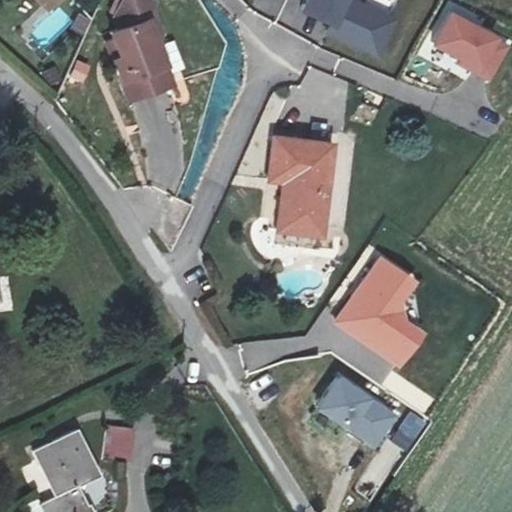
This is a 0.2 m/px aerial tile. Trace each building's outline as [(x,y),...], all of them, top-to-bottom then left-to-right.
[(310,0),(305,13),(340,29),(337,37),(376,57),(394,22),(385,17),(392,4),(384,1),(384,0),(310,0)] [(174,80),(146,11),(97,31),(125,98),(174,80)] [(506,45),(453,15),(436,50),(486,78),(506,45)] [(172,42),(163,46),(176,73),(184,69),(172,42)] [(283,220),(328,224),(335,146),(271,138),(267,183),(286,185),(283,220)] [(174,205),(168,224),(184,229),(190,210),(174,205)] [(328,224),(283,220),(282,236),(326,239),(328,224)] [(421,287),(381,257),(331,326),(401,372),(430,339),(409,324),(406,304),(421,287)] [(399,417),(340,378),(316,410),(375,452),(399,417)] [(133,458),(134,427),(105,427),(104,458),(133,458)] [(88,472),(71,429),(23,447),(42,497),(36,499),(40,511),(89,511),(85,500),(80,501),(73,488),(69,490),(66,479),(88,472)]
